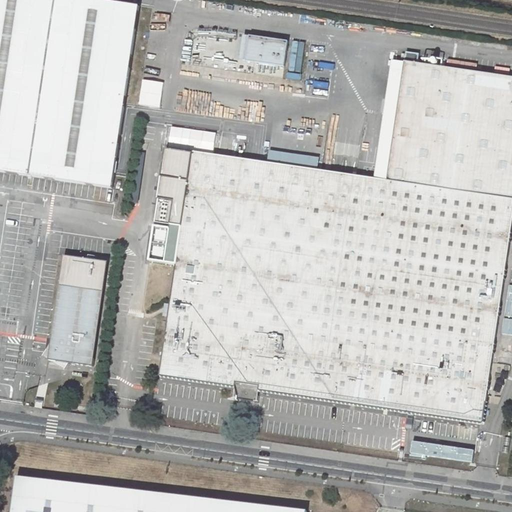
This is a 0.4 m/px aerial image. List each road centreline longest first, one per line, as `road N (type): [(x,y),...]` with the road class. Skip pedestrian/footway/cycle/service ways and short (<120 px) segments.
road 1 (unclassified): [(0,419),(511,494)]
road 2 (unknown): [(160,116),(301,139),(317,129),(324,101)]
